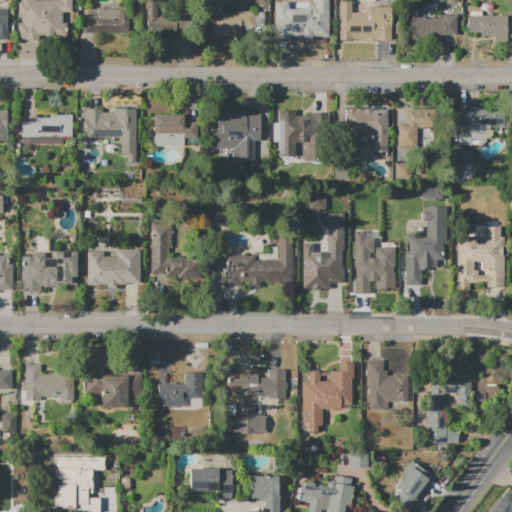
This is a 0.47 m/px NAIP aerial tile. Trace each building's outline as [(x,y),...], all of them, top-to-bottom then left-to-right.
[(18,2),(22,2),(22,0),(72,0),(72,12),(62,12),(62,23),(66,23),(66,35),(65,36),(65,37),(63,37),(61,37),(60,37),(58,36),(57,35),(39,35),(39,41),(18,41),(18,23),(21,22),(21,18),(18,18),(18,2)] [(156,0),(156,17),(187,17),(187,28),(181,28),(181,32),(141,32),(141,0),(156,0)] [(212,0),(226,0),(227,14),(229,14),(229,6),(241,6),(241,12),(263,12),(264,27),(248,27),(248,31),(243,31),(243,27),(241,27),(241,34),(232,34),(232,35),(212,36),(212,0)] [(339,1),(352,1),(352,12),(366,12),(366,7),(392,7),(392,39),(376,40),(376,38),(352,38),(352,40),(339,40),(339,1)] [(83,33),(83,17),(98,17),(98,10),(129,9),(129,33),(83,33)] [(323,34),(276,35),(276,15),(291,15),(291,13),(300,13),(300,11),(323,10),(323,34)] [(468,16),(470,16),(470,12),(483,11),(483,15),(507,15),(507,23),(511,23),(511,37),(507,37),(507,40),(493,40),(493,37),(491,37),(491,36),(482,36),(482,32),(468,32),(468,16)] [(407,38),(407,13),(418,13),(418,17),(442,17),(442,15),(457,15),(457,35),(445,35),(445,38),(407,38)] [(458,146),(458,110),(467,110),(467,106),(482,106),(482,110),(504,110),(504,128),(491,128),(491,137),(482,137),(482,139),(472,139),(472,146),(458,146)] [(86,138),(86,118),(84,118),(84,111),(86,111),(86,109),(102,109),(102,112),(115,112),(115,109),(136,109),(136,138),(86,138)] [(345,110),(348,110),(348,109),(355,109),(355,110),(360,110),(360,109),(363,109),(363,110),(364,110),(364,109),(372,109),(372,110),(388,110),(388,152),(372,152),(372,132),(357,132),(357,138),(360,138),(360,149),(345,149),(345,110)] [(397,147),(397,123),(405,123),(405,109),(437,109),(437,128),(417,128),(417,147),(397,147)] [(260,115),(260,141),(254,141),(254,161),(234,161),(234,148),(211,148),(211,128),(218,128),(218,112),(231,112),(231,110),(247,110),(247,115),(260,115)] [(0,111),(8,111),(8,140),(0,140),(0,111)] [(279,111),(295,111),(295,115),(326,115),(326,131),(319,131),(319,161),(303,161),(303,142),(295,142),(295,157),(279,157),(279,148),(269,148),(269,123),(279,123),(279,111)] [(22,121),(36,121),(36,118),(50,118),(50,115),(73,115),(73,137),(70,137),(70,145),(22,145),(22,121)] [(154,115),(183,115),(183,146),(154,146),(154,115)] [(472,179),(452,179),(452,163),(457,163),(457,150),(472,150),(472,167),(473,167),(473,166),(474,166),(474,163),(484,163),(484,172),(474,172),(474,175),(472,175),(472,179)] [(395,163),(411,163),(411,181),(395,181),(395,163)] [(420,186),(421,198),(442,197),(442,185),(420,186)] [(324,192),(308,192),(308,209),(325,208),(324,192)] [(405,234),(417,234),(417,236),(426,236),(426,221),(422,221),(422,211),(426,211),(426,207),(446,207),(446,244),(443,244),(443,260),(436,260),(436,268),(421,268),(421,286),(405,286),(405,250),(408,250),(408,243),(405,243),(405,234)] [(301,289),(328,289),(328,283),(342,283),(342,212),(323,212),(323,227),(326,227),(326,251),(312,251),(312,242),(301,242),(301,289)] [(151,224),(171,224),(171,246),(168,246),(168,257),(202,257),(202,278),(163,278),(163,275),(151,275),(151,224)] [(475,236),(455,236),(455,290),(468,290),(468,282),(503,282),(503,236),(499,236),(499,226),(485,226),(485,244),(475,244),(475,236)] [(353,293),(371,293),(371,288),(394,288),(393,247),(374,247),(374,257),(371,257),(371,237),(363,237),(363,230),(353,231),(353,293)] [(224,287),(224,276),(221,276),(221,270),(224,270),(224,269),(225,269),(225,256),(254,256),(254,260),(278,260),(278,234),(293,234),(293,282),(261,282),(261,287),(251,287),(251,282),(241,282),(241,287),(224,287)] [(326,244),(338,244),(338,260),(348,260),(348,248),(367,248),(367,263),(360,263),(360,278),(348,278),(348,275),(338,275),(338,285),(326,285),(326,244)] [(87,252),(104,252),(104,256),(117,256),(117,249),(139,249),(139,284),(116,284),(116,288),(106,288),(106,284),(87,284),(87,252)] [(22,257),(31,257),(31,253),(45,253),(45,258),(55,258),(55,252),(77,252),(77,285),(64,285),(64,287),(45,287),(45,291),(22,291),(22,257)] [(0,255),(13,255),(13,290),(0,290),(0,255)] [(366,360),(383,360),(383,371),(387,371),(387,374),(407,374),(407,402),(387,402),(387,409),(369,409),(369,378),(366,378),(366,360)] [(351,405),(341,405),(341,410),(322,410),(322,425),(317,425),(317,433),(308,433),(308,425),(302,425),(302,381),(307,381),(307,371),(337,371),(337,362),(354,362),(354,378),(351,378),(351,405)] [(25,364),(42,364),(42,374),(53,374),(53,372),(74,372),(74,402),(58,402),(58,397),(42,397),(42,401),(25,401),(25,364)] [(0,370),(12,370),(12,390),(0,390),(0,370)] [(86,370),(110,370),(110,373),(141,373),(141,399),(127,399),(127,408),(102,408),(102,393),(86,393),(86,370)] [(232,416),(238,416),(238,392),(228,392),(228,371),(258,371),(258,377),(285,377),(285,399),(268,399),(268,396),(258,396),(258,416),(265,416),(265,432),(258,432),(258,434),(238,434),(238,432),(232,432),(232,416)] [(458,444),(427,444),(427,411),(430,411),(430,372),(470,372),(470,407),(457,407),(457,393),(443,393),(443,411),(446,411),(446,429),(458,429),(458,444)] [(158,383),(184,383),(184,373),(203,373),(203,398),(190,398),(190,407),(158,407),(158,383)] [(1,414),(1,433),(15,433),(14,414),(1,414)] [(117,466),(102,466),(102,462),(97,462),(97,450),(117,450),(117,466)] [(349,468),(349,452),(368,452),(368,468),(349,468)] [(409,510),(394,499),(400,491),(395,487),(405,473),(403,472),(412,460),(434,478),(409,510)] [(189,468),(218,468),(218,470),(232,470),(232,497),(215,497),(215,491),(189,491),(189,468)] [(100,471),(100,487),(98,487),(98,497),(100,497),(100,507),(97,507),(97,511),(39,511),(39,500),(43,500),(43,494),(67,494),(67,500),(80,500),(80,471),(100,471)] [(306,511),(308,503),(298,501),(302,481),(326,486),(327,482),(328,482),(330,481),(333,481),(334,475),(352,478),(350,485),(353,486),(350,505),(345,505),(343,511),(327,511),(321,510),(320,511),(306,511)] [(250,476),(282,476),(282,498),(284,498),(284,511),(263,511),(263,498),(250,498),(250,476)] [(489,511),(505,491),(511,496),(511,511),(489,511)]
